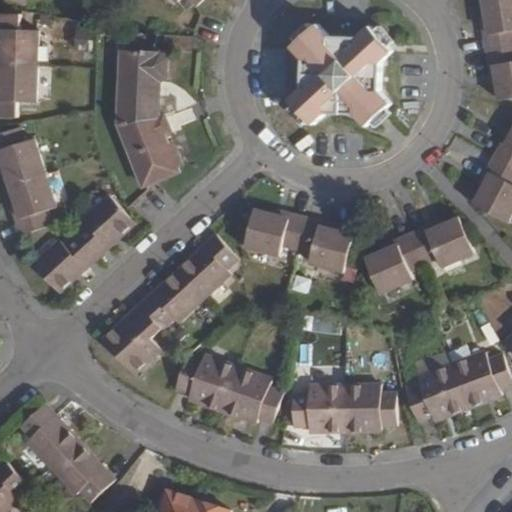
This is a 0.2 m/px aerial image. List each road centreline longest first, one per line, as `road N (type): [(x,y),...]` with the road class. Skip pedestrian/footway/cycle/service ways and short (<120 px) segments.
road 1 (residential): [(46,350),(123,415),(171,442),(264,470),(369,480),(438,471),(511,448)]
road 2 (residential): [(263,154),(286,173),(342,190),(372,187),(423,159),(445,132),(459,64),(430,1)]
road 3 (residential): [(46,350),(263,154)]
road 4 (residential): [(263,0),(234,55),(233,90),(263,154)]
